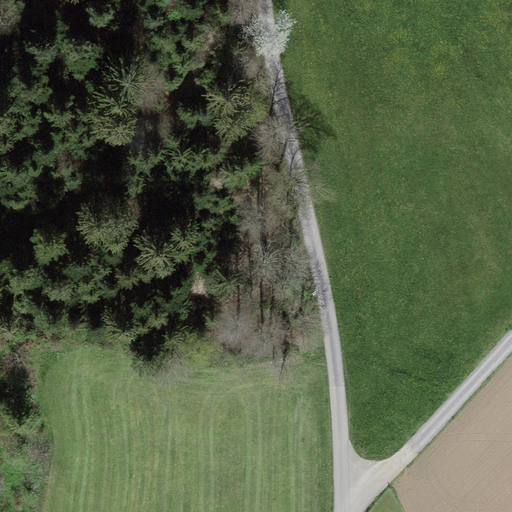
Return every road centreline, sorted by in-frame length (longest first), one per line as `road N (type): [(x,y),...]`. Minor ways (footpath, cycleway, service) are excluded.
road 1 (unclassified): [(269,0),(321,303),(339,511)]
road 2 (track): [(339,511),(511,330)]
